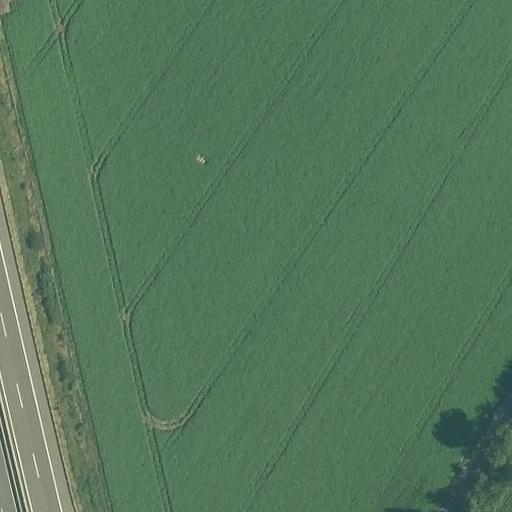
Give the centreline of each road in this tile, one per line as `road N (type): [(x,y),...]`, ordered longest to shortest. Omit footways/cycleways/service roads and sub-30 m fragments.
road 1 (motorway): [(46,511),(0,307)]
road 2 (track): [(441,511),(511,395)]
